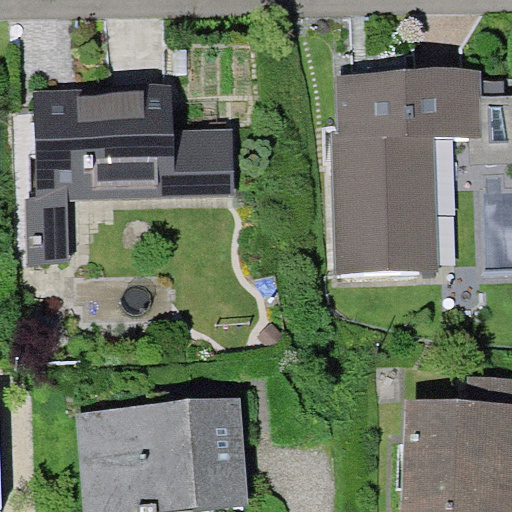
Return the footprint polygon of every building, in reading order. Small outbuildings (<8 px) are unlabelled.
[(412,72),(336,75),(338,130),(331,131),(336,273),(439,269),(434,137),(470,136),(480,135),(479,95),(482,95),(482,79),(481,69),(412,72)] [(504,79),(482,79),(482,95),(504,95),(504,79)] [(105,87),(33,91),(38,198),(26,198),(28,266),(69,264),(67,197),(234,192),(232,127),(171,129),(170,84),(105,87)] [(482,95),(479,95),(480,135),(470,136),(470,165),(511,163),(511,95),(504,95),(482,95)] [(511,377),(468,376),(467,401),(511,402),(511,377)] [(241,396),(75,412),(82,511),(197,511),(248,506),(241,396)] [(511,511),(511,402),(467,401),(405,399),(400,511),(511,511)]
